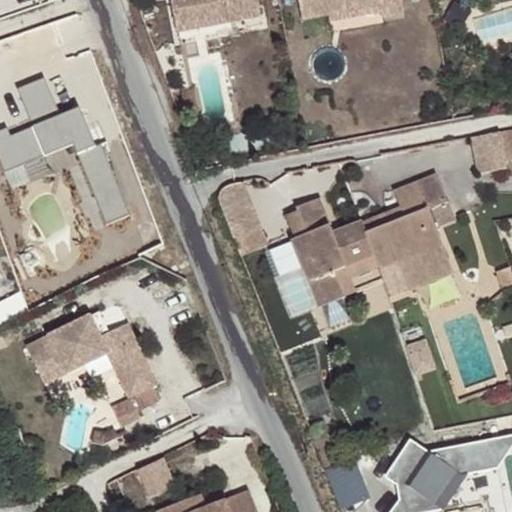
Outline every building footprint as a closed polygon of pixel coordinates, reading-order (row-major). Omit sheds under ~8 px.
[(213,26),(261,19),(257,0),(171,0),(175,23),(212,18),(213,26)] [(297,0),(300,21),(325,18),(377,10),(378,17),(380,27),(402,24),(398,0),(297,0)] [(377,10),(325,18),(326,24),(378,17),(377,10)] [(212,18),(175,23),(176,30),(213,26),(212,18)] [(45,82),(20,92),(35,127),(18,134),(15,127),(0,133),(0,159),(5,173),(71,146),(106,229),(133,218),(102,145),(97,147),(81,109),(60,118),(45,82)] [(511,133),(493,137),(499,167),(511,164),(511,133)] [(493,137),(465,143),(472,179),(500,173),(499,167),(493,137)] [(393,264),(433,248),(420,211),(436,204),(426,175),(409,182),(414,195),(392,202),(398,215),(362,228),(357,216),(338,224),(326,228),(328,233),(321,236),(316,222),(322,219),(314,193),(292,200),(296,211),(303,227),(287,232),(296,259),(311,299),(337,290),(327,265),(368,248),(372,260),(374,264),(391,257),(393,264)] [(414,195),(409,182),(388,190),(392,202),(414,195)] [(245,187),(220,198),(243,254),(268,244),(245,187)] [(398,215),(392,202),(357,216),(362,228),(398,215)] [(291,260),(296,259),(287,232),(303,227),(296,211),(275,219),(291,260)] [(326,228),(338,224),(334,215),(322,219),(316,222),(321,236),(328,233),(326,228)] [(341,271),(372,260),(368,248),(327,265),(337,290),(347,286),(341,271)] [(436,255),(433,248),(393,264),(396,270),(436,255)] [(375,270),(393,264),(391,257),(374,264),(375,270)] [(101,315),(92,319),(102,340),(111,336),(101,315)] [(92,319),(28,350),(46,387),(109,357),(130,401),(158,388),(129,328),(111,336),(102,340),(92,319)] [(428,455),(415,445),(394,474),(410,486),(413,511),(439,511),(442,511),(441,497),(454,477),(496,470),(491,443),(428,455)] [(144,468),(155,497),(182,487),(171,458),(144,468)] [(363,464),(334,472),(344,508),(374,500),(363,464)] [(162,511),(259,511),(252,493),(208,510),(203,511),(197,511),(193,500),(162,511)] [(203,496),(193,500),(197,511),(203,511),(208,510),(203,496)]
